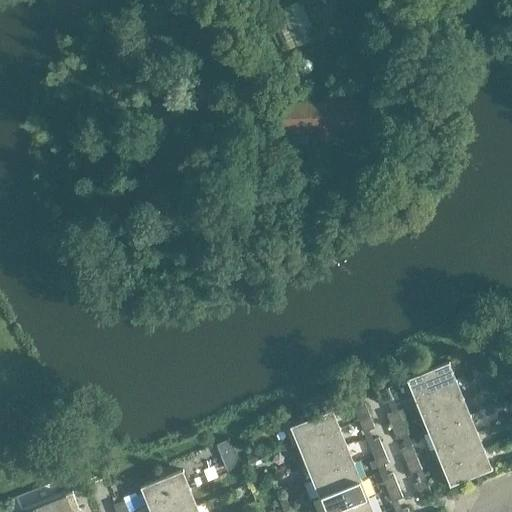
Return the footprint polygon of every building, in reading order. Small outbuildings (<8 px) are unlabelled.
[(299,1),(281,9),(297,45),(316,37),(299,1)] [(314,129),(315,143),(335,142),(334,128),(362,127),(361,106),(337,108),(332,113),(332,115),(314,116),(314,114),(308,109),(285,111),(286,131),(314,129)] [(455,381),(448,364),(450,363),(449,361),(407,379),(408,380),(409,380),(416,397),(455,381)] [(462,398),(455,381),(416,397),(423,414),(462,398)] [(394,400),(389,387),(378,392),(383,404),(394,400)] [(469,416),(462,398),(423,414),(431,432),(469,416)] [(370,415),(365,403),(354,408),(359,420),(370,415)] [(339,428),(332,411),(334,410),(333,409),(290,426),(291,428),(293,427),(300,444),(339,428)] [(403,422),(398,410),(387,415),(392,427),(403,422)] [(375,428),(370,415),(359,420),(364,432),(375,428)] [(476,433),(469,416),(431,432),(438,449),(476,433)] [(408,435),(403,422),(392,427),(397,439),(408,435)] [(346,446),(339,428),(300,444),(307,461),(346,446)] [(483,451),(476,433),(438,449),(445,467),(483,451)] [(227,437),(216,442),(228,469),(239,464),(227,437)] [(384,450),(379,438),(368,442),(373,455),(384,450)] [(417,457),(412,445),(401,450),(406,462),(417,457)] [(353,463),(346,446),(307,461),(314,479),(353,463)] [(389,462),(384,450),(373,455),(378,467),(389,462)] [(493,468),(492,467),(490,467),(483,451),(445,467),(451,483),(449,484),(450,486),(493,468)] [(422,469),(417,457),(406,462),(411,474),(422,469)] [(360,480),(353,463),(314,479),(321,496),(360,480)] [(189,489),(182,472),(184,471),(183,469),(141,487),(141,488),(143,488),(150,505),(189,489)] [(398,485),(393,473),(382,477),(387,490),(398,485)] [(331,511),(367,498),(360,480),(321,496),(327,511),(331,511)] [(432,492),(427,480),(416,484),(421,497),(432,492)] [(403,497),(398,485),(387,490),(392,502),(403,497)] [(182,511),(196,506),(189,489),(150,505),(153,511),(182,511)] [(72,511),(78,510),(71,493),(73,493),(73,491),(26,510),(27,511),(29,511),(72,511)] [(371,496),(377,511),(385,511),(378,493),(371,496)] [(372,511),(367,498),(331,511),(372,511)] [(129,511),(125,501),(114,505),(116,511),(129,511)]
